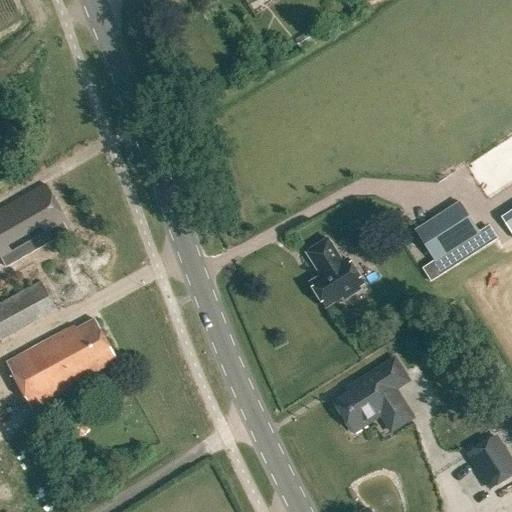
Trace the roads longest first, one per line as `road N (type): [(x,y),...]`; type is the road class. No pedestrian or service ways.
road 1 (secondary): [(251,412),(93,0)]
road 2 (residential): [(251,412),(103,511)]
